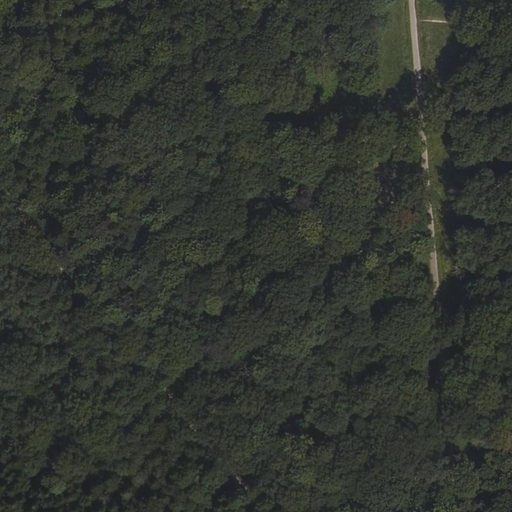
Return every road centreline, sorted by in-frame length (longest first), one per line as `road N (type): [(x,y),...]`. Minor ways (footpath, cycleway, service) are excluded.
road 1 (unknown): [(324,511),(228,314),(0,125)]
road 2 (track): [(440,511),(411,0)]
